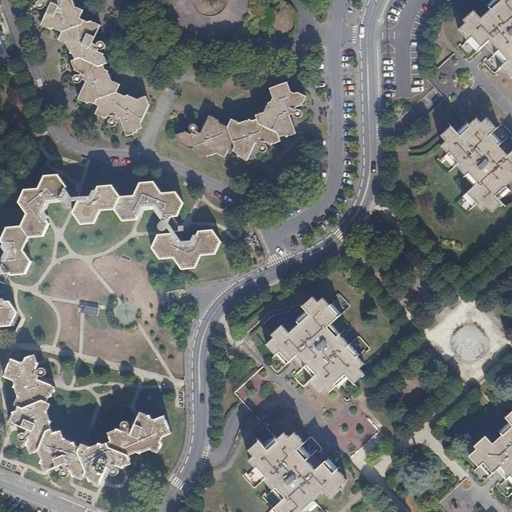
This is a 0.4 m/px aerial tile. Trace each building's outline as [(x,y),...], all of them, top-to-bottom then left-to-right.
[(43,5),(48,7),(45,18),(41,22),(41,26),(47,29),(51,27),(61,32),(57,40),(65,44),(68,53),(72,55),(73,57),(70,62),(72,68),(82,73),(81,74),(80,73),(78,73),(76,74),(75,75),(74,76),(74,77),(74,79),(74,80),(75,81),(76,82),(78,83),(80,83),(81,82),(82,81),(83,79),(85,81),(78,98),(98,105),(94,113),(102,117),(110,114),(111,118),(109,119),(108,120),(107,121),(107,123),(107,125),(108,126),(109,127),(111,128),(112,128),(114,128),(115,127),(116,125),(117,124),(116,122),(116,121),(115,119),(114,118),(118,117),(126,135),(136,132),(135,129),(141,127),(139,124),(148,105),(144,96),(137,99),(128,94),(123,97),(114,91),(119,84),(110,80),(107,71),(105,70),(103,64),(106,63),(103,54),(95,51),(97,49),(99,50),(102,50),(103,49),(104,47),(105,46),(105,44),(104,42),(103,42),(101,41),(99,41),(98,41),(97,42),(95,45),(90,42),(99,25),(90,21),(86,22),(77,18),(82,9),(74,5),(72,0),(44,0),(44,1),(43,0),(42,0),(35,0),(35,2),(35,3),(35,5),(36,6),(37,7),(39,8),(40,8),(42,7),(43,6),(43,5)] [(511,0),(498,0),(480,16),(474,9),(463,19),(466,22),(458,28),(467,38),(471,34),(480,44),(488,37),(508,59),(501,65),(510,75),(511,72),(511,0)] [(184,130),(176,134),(178,143),(197,152),(198,156),(205,154),(207,155),(217,151),(223,154),(228,147),(236,151),(238,155),(246,159),(255,142),(257,143),(256,145),(255,147),(256,149),(256,150),(257,151),(259,152),(260,152),(262,152),(263,151),(264,150),(264,149),(265,148),(265,146),(264,145),(263,144),(262,143),(264,140),(269,144),(280,139),(279,136),(284,134),(287,135),(295,131),(288,113),(292,112),(293,112),(294,114),(295,116),(296,117),(298,117),(299,117),(301,116),(302,115),(303,114),(303,112),(303,111),(302,109),(300,108),(299,107),(298,108),(296,108),(295,105),(300,104),(305,95),(297,90),(295,93),(290,90),(286,81),(270,87),(273,96),(271,100),(268,101),(263,110),(255,113),(257,117),(250,120),(249,118),(239,122),(231,118),(228,123),(219,121),(218,118),(209,113),(199,132),(196,130),(197,129),(197,127),(197,126),(196,124),(195,123),(194,123),(193,122),(191,123),(190,123),(189,124),(188,125),(188,127),(188,128),(188,129),(189,130),(190,131),(191,132),(190,134),(184,130)] [(445,141),(440,146),(447,153),(448,151),(457,161),(454,164),(464,175),(468,171),(477,182),(466,192),(476,202),(474,204),(481,211),(486,207),(491,211),(500,202),(493,195),(511,178),(511,150),(507,155),(488,135),(495,128),(486,118),(480,123),(476,118),(469,125),(470,127),(459,136),(450,126),(440,135),(445,141)] [(65,184),(58,172),(45,173),(38,187),(26,188),(19,200),(27,212),(21,224),(8,225),(0,238),(9,250),(2,265),(1,265),(0,265),(0,264),(0,273),(9,273),(13,276),(19,274),(23,273),(30,260),(22,248),(29,234),(43,233),(49,222),(40,209),(46,198),(59,196),(65,184)] [(134,192),(120,194),(115,206),(124,215),(138,212),(144,199),(157,197),(168,209),(181,209),(186,196),(180,186),(163,187),(158,179),(138,181),(134,192)] [(67,194),(68,196),(75,206),(73,210),(80,221),(94,220),(101,207),(115,206),(120,194),(112,182),(98,184),(92,196),(74,197),(75,194),(75,192),(74,191),(73,190),(72,189),(71,189),(69,189),(68,190),(68,191),(67,192),(67,194)] [(175,223),(159,224),(153,240),(164,253),(175,250),(184,263),(196,262),(203,247),(217,246),(222,236),(215,223),(200,225),(195,234),(183,236),(175,223)] [(273,338),(265,345),(274,355),(278,352),(287,361),(295,354),(314,375),(307,381),(316,390),(321,386),(326,392),(334,385),(332,383),(342,374),(352,384),(363,374),(358,369),(363,364),(356,357),(354,358),(344,347),(348,344),(339,335),(336,338),(326,328),(336,318),(325,306),(327,305),(321,299),(316,303),(311,298),(302,307),(308,313),(288,333),(281,326),(271,336),(273,338)] [(0,326),(11,325),(17,313),(9,302),(0,303),(0,326)] [(18,408),(22,410),(20,415),(16,417),(13,424),(32,432),(31,436),(29,435),(27,435),(24,435),(22,438),(22,440),(22,442),(24,445),(26,445),(28,445),(30,445),(31,444),(31,443),(33,444),(31,447),(35,457),(43,454),(47,462),(45,466),(49,475),(68,467),(69,470),(66,471),(64,474),(64,475),(64,478),(66,480),(68,481),(71,480),(73,478),(74,477),(74,474),(76,473),(78,479),(85,483),(87,479),(94,482),(95,485),(102,488),(110,469),(112,470),(114,471),(113,472),(113,474),(113,475),(114,478),(116,479),(119,479),(121,478),(123,475),(123,474),(123,472),(121,470),(121,469),(125,471),(135,467),(132,458),(140,455),(144,457),(154,452),(161,456),(165,446),(163,443),(165,439),(174,436),(167,419),(158,423),(153,421),(153,418),(144,415),(137,433),(133,432),(134,430),(134,428),(132,425),(130,424),(126,425),(125,426),(124,427),(123,429),(124,430),(126,432),(125,434),(120,432),(112,436),(116,444),(106,449),(101,446),(93,450),(86,447),(84,450),(79,448),(77,445),(68,441),(65,433),(58,436),(53,426),(55,425),(51,416),(54,407),(50,405),(51,401),(56,399),(59,391),(40,382),(42,379),(44,380),(46,380),(48,379),(49,378),(50,375),(50,373),(49,372),(47,370),(44,370),(43,370),(40,372),(39,371),(41,368),(37,357),(31,361),(29,365),(23,367),(14,363),(8,380),(17,384),(19,388),(18,390),(22,399),(18,408)] [(511,410),(504,418),(511,426),(491,444),(484,436),(472,447),(473,448),(476,451),(468,457),(477,466),(481,463),(490,473),(499,466),(511,480),(511,490),(510,492),(511,494),(511,410)] [(265,479),(262,481),(271,491),(274,488),(283,498),(274,507),(277,511),(301,511),(322,493),(329,500),(340,490),(338,488),(345,482),(335,471),(332,474),(322,464),(313,471),(295,451),(302,445),(292,434),(287,440),(282,435),(275,442),(276,443),(267,451),(258,442),(247,452),(252,457),(246,463),(253,470),(255,468),(265,479)]
